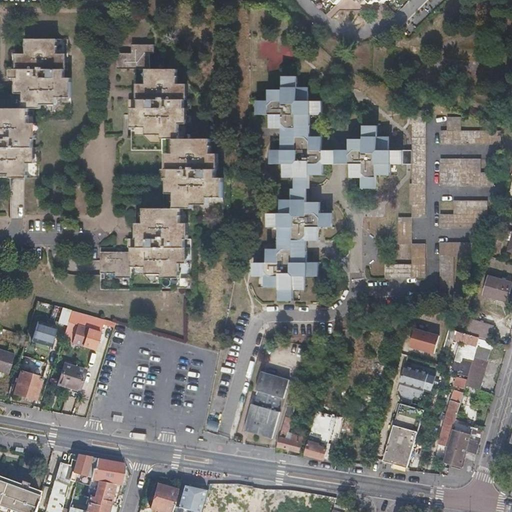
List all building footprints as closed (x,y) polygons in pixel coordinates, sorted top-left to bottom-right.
[(0,175),(8,176),(8,178),(26,178),(36,178),(36,146),(32,146),(32,138),(34,138),(34,132),(35,122),(40,122),(40,117),(71,117),(71,98),(71,78),(64,78),(64,69),(66,69),(66,38),(56,38),(25,38),(25,53),(20,53),(13,53),(13,69),(9,69),(9,75),(10,77),(13,78),(13,107),(0,107),(0,175)] [(101,247),(101,252),(101,274),(101,288),(189,288),(189,239),(187,239),(187,233),(187,224),(193,224),(193,218),(223,218),(223,198),(223,178),(217,178),(216,154),(211,154),(211,139),(190,139),(190,99),(185,99),(186,83),(176,83),(176,69),(147,69),(147,53),(152,53),(152,44),(130,44),(130,53),(114,53),(114,68),(133,69),(133,99),(129,99),(129,108),(130,108),(131,127),(131,148),(161,149),(161,154),(165,154),(165,165),(165,169),(161,169),(159,170),(159,176),(161,177),(165,178),(165,208),(144,208),(144,223),(141,223),(138,223),(137,238),(128,238),(128,247),(101,247)] [(293,240),(307,240),(318,240),(318,227),(332,227),(332,213),(320,213),(317,210),(317,202),(305,202),(305,188),(308,188),(308,174),(320,174),(320,167),(322,163),(324,163),(335,163),(335,149),(321,149),(321,136),(309,136),(305,132),(305,118),(308,114),(309,114),(321,114),(321,100),(307,100),(307,86),(296,86),(296,77),(282,76),(282,90),(270,90),(270,98),(267,101),(256,101),(256,116),(270,116),(270,129),(280,129),(281,129),(284,132),(283,148),(281,152),(280,152),(269,152),(269,166),(282,166),(282,180),(293,180),(296,182),(296,191),(293,191),(292,200),(289,203),(280,203),(280,216),(266,216),(266,229),(277,230),(279,230),(281,232),(281,238),(293,238),(293,240)] [(411,184),(408,184),(408,204),(411,204),(411,216),(425,216),(425,111),(409,111),(409,124),(411,124),(411,184)] [(446,130),(441,130),(441,144),(500,144),(500,131),(460,130),(460,118),(447,117),(446,130)] [(349,149),(349,163),(350,163),(350,177),(361,176),(364,178),(365,189),(376,189),(376,176),(387,176),(387,164),(390,164),(401,164),(401,150),(388,150),(388,137),(378,137),(377,137),(374,134),(374,125),(363,125),(362,139),(347,139),(347,149),(349,149)] [(335,149),(335,163),(349,163),(349,149),(347,149),(335,149)] [(479,159),(441,160),(441,186),(493,186),(493,173),(479,172),(479,159)] [(454,214),(440,214),(440,227),(480,227),(480,214),(487,214),(487,200),(454,200),(454,214)] [(411,217),(396,217),(396,240),(411,240),(411,217)] [(304,258),(307,261),(307,240),(293,240),(293,238),(281,238),(281,232),(279,230),(277,230),(277,249),(292,249),(292,251),(304,251),(304,258)] [(473,242),(441,243),(441,256),(473,256),(473,242)] [(412,264),(385,264),(385,278),(426,278),(426,243),(411,243),(412,264)] [(307,262),(307,261),(304,258),(304,251),(292,251),(292,249),(277,249),(266,249),(265,263),(255,263),(255,275),(264,275),(268,281),(268,287),(278,287),(279,300),(291,300),(291,293),(293,289),(304,289),(304,275),(318,276),(318,262),(307,262)] [(511,283),(489,277),(484,294),(509,301),(511,289),(511,283)] [(71,310),(61,308),(57,322),(66,325),(67,322),(71,310)] [(100,318),(71,310),(67,322),(96,331),(100,318)] [(470,320),(466,333),(479,337),(483,323),(470,320)] [(67,322),(66,325),(61,341),(94,350),(100,332),(96,331),(67,322)] [(31,342),(51,345),(55,327),(35,324),(31,342)] [(440,336),(415,329),(410,347),(434,353),(440,336)] [(450,329),(446,341),(445,346),(450,348),(453,338),(462,341),(462,344),(464,352),(463,357),(461,356),(459,361),(454,360),(453,367),(468,371),(472,359),(473,359),(474,357),(478,345),(477,345),(479,337),(466,333),(450,329)] [(487,361),(493,341),(480,337),(478,345),(474,357),(487,361)] [(0,371),(8,374),(14,354),(0,349),(0,371)] [(473,359),(466,385),(479,389),(487,361),(474,357),(473,359)] [(347,358),(342,375),(351,378),(356,360),(347,358)] [(64,364),(57,385),(78,391),(85,370),(64,364)] [(403,368),(398,386),(422,393),(428,375),(403,368)] [(252,403),(243,433),(274,442),(283,411),(279,410),(282,398),(286,399),(292,379),(262,370),(255,392),(260,393),(258,398),(257,404),(252,403)] [(366,374),(357,372),(357,371),(353,383),(353,387),(362,389),(366,374)] [(21,373),(14,394),(34,400),(41,379),(21,373)] [(455,423),(464,392),(454,390),(439,443),(449,446),(455,423)] [(285,418),(277,447),(298,452),(303,437),(288,433),(298,394),(292,392),(285,418)] [(323,392),(319,407),(328,410),(333,395),(323,392)] [(383,461),(407,468),(424,410),(400,403),(383,461)] [(306,421),(313,423),(316,411),(309,409),(306,421)] [(346,409),(344,419),(353,422),(356,412),(346,409)] [(316,411),(313,423),(323,426),(326,418),(332,420),(333,416),(316,411)] [(208,420),(207,430),(217,431),(218,421),(208,420)] [(449,446),(444,462),(462,467),(464,458),(472,428),(455,423),(449,446)] [(310,432),(304,454),(324,459),(331,431),(320,428),(318,434),(310,432)] [(338,453),(356,458),(358,450),(360,442),(342,437),(338,453)] [(360,442),(358,450),(365,452),(368,440),(361,438),(360,442)] [(68,511),(70,507),(74,492),(77,483),(88,486),(93,469),(95,469),(97,459),(78,456),(76,460),(72,459),(70,465),(60,463),(46,510),(48,511),(47,511),(68,511)] [(12,470),(20,473),(23,462),(15,459),(12,470)] [(122,464),(97,459),(95,469),(93,469),(88,486),(96,488),(98,481),(121,486),(124,467),(122,464)] [(0,477),(0,511),(2,511),(8,511),(17,483),(0,477)] [(98,481),(96,488),(118,495),(121,486),(98,481)] [(17,483),(8,511),(30,511),(38,491),(17,483)] [(161,511),(171,511),(178,490),(157,484),(150,508),(157,511),(161,511)] [(183,486),(176,508),(188,511),(201,511),(205,499),(208,492),(183,486)] [(118,495),(96,488),(94,497),(110,503),(116,504),(116,502),(118,495)] [(84,511),(107,511),(110,503),(94,497),(89,497),(85,511),(84,511)]
